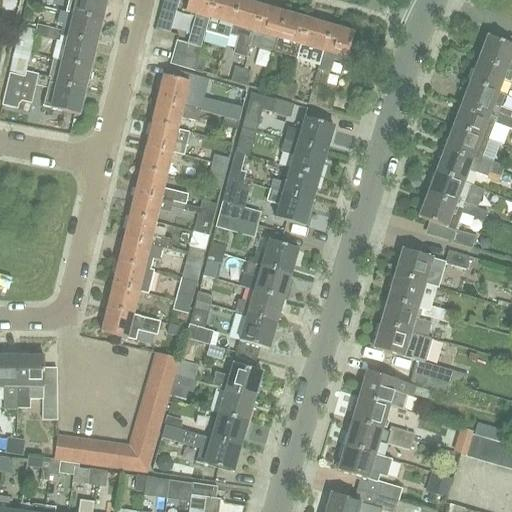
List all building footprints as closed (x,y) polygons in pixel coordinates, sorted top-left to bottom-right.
[(22,19),(27,0),(25,0),(9,0),(5,15),(22,19)] [(68,0),(65,13),(102,22),(107,0),(68,0)] [(169,64),(193,71),(198,57),(199,57),(200,49),(199,48),(204,34),(213,0),(187,0),(184,13),(194,16),(186,45),(177,42),(174,53),(173,52),(169,64)] [(227,40),(229,34),(231,26),(239,0),(237,0),(213,0),(204,34),(227,40)] [(250,47),(262,7),(239,0),(231,26),(229,34),(239,37),(233,56),(246,59),(250,47)] [(273,54),(277,40),(285,14),(262,7),(250,47),(273,54)] [(60,12),(56,30),(57,31),(61,31),(59,37),(68,39),(96,46),(102,22),(65,13),(60,12)] [(273,54),(296,60),(307,21),(285,14),(277,40),(273,54)] [(319,67),(330,28),(319,24),(307,21),(296,60),(319,67)] [(36,31),(35,36),(46,39),(49,29),(37,26),(36,31)] [(354,35),(330,28),(319,67),(307,106),(331,113),(334,101),(323,98),(330,73),(342,76),(354,35)] [(49,29),(46,39),(57,42),(58,42),(59,37),(61,31),(57,31),(56,30),(49,29)] [(488,38),(479,62),(507,72),(511,74),(511,38),(510,38),(507,46),(488,38)] [(68,39),(62,62),(91,69),(96,46),(68,39)] [(198,57),(193,71),(201,74),(205,59),(199,57),(198,57)] [(50,78),(49,83),(85,92),(91,69),(62,62),(54,60),(50,78)] [(511,76),(511,74),(507,72),(479,62),(471,84),(505,97),(506,96),(499,93),(503,81),(509,83),(511,79),(511,76)] [(239,85),(243,71),(235,68),(231,83),(239,85)] [(252,73),(243,71),(239,85),(247,87),(252,73)] [(2,106),(18,110),(19,104),(22,102),(31,105),(36,86),(38,76),(26,73),(25,78),(10,75),(2,106)] [(179,73),(177,81),(161,77),(155,101),(182,108),(200,112),(203,101),(185,97),(187,85),(197,87),(199,78),(179,73)] [(38,76),(36,86),(47,89),(49,83),(50,78),(39,76),(38,76)] [(47,89),(43,108),(79,117),(85,92),(49,83),(47,89)] [(285,97),(288,85),(280,83),(276,95),(285,97)] [(471,84),(462,106),(497,120),(500,114),(511,119),(511,116),(511,111),(501,108),(505,97),(471,84)] [(295,87),(288,85),(285,97),(292,99),(295,87)] [(242,129),(256,133),(261,112),(276,116),(279,102),(275,101),(275,102),(251,95),(242,129)] [(182,108),(155,101),(150,125),(177,131),(180,119),(197,122),(200,112),(182,108)] [(227,105),(224,118),(238,122),(239,122),(242,109),(240,108),(227,105)] [(462,106),(454,129),(489,142),(498,146),(501,147),(508,130),(507,129),(495,125),(497,120),(462,106)] [(497,120),(495,125),(507,129),(511,119),(500,114),(497,120)] [(238,122),(224,118),(221,128),(236,132),(236,129),(238,122)] [(285,141),(326,154),(334,129),(304,119),(302,129),(301,132),(288,128),(285,141)] [(177,131),(150,125),(145,148),(171,155),(183,158),(185,147),(174,144),(177,131)] [(249,158),(256,133),(242,129),(235,155),(245,157),(249,158)] [(480,165),(482,160),(489,142),(454,129),(445,151),(480,165)] [(319,179),(326,154),(285,141),(281,153),(293,157),(290,170),(319,179)] [(171,155),(145,148),(139,172),(166,178),(171,155)] [(480,165),(445,151),(436,174),(464,185),(469,173),(488,180),(490,174),(478,170),(480,165)] [(228,180),(242,183),(245,175),(241,174),(245,157),(235,155),(228,180)] [(214,158),(212,165),(226,168),(228,162),(214,158)] [(251,160),(248,176),(273,181),(276,165),(251,160)] [(490,174),(493,164),(482,160),(480,165),(478,170),(490,174)] [(504,168),(493,164),(490,174),(501,178),(504,168)] [(226,168),(212,165),(210,175),(223,178),(226,168)] [(272,183),(270,191),(312,204),(319,179),(290,170),(285,187),(272,183)] [(163,190),(166,178),(139,172),(134,195),(172,205),(172,204),(184,207),(187,196),(163,190)] [(463,211),(465,205),(472,188),(464,185),(436,174),(427,197),(459,209),(463,211)] [(228,180),(219,217),(257,228),(260,215),(246,211),(252,186),(242,183),(228,180)] [(312,204),(270,191),(266,204),(279,207),(275,221),(304,229),(312,204)] [(128,219),(155,225),(158,212),(169,215),(172,205),(134,195),(128,219)] [(463,211),(459,209),(427,197),(419,219),(447,230),(455,232),(461,215),(463,211)] [(200,211),(200,212),(213,215),(215,208),(202,204),(200,211)] [(461,215),(472,220),(476,210),(465,205),(463,211),(461,215)] [(211,224),(213,215),(200,212),(200,211),(184,207),(183,211),(199,215),(197,221),(211,224)] [(476,210),(472,220),(484,224),(488,214),(476,210)] [(254,238),(257,228),(219,217),(216,228),(254,238)] [(155,225),(128,219),(122,242),(170,253),(172,243),(152,238),(155,225)] [(451,245),(472,251),(475,239),(455,232),(451,245)] [(169,255),(170,253),(122,242),(117,265),(152,274),(153,273),(149,272),(152,262),(158,263),(161,253),(169,255)] [(248,265),(291,277),(298,251),(268,243),(264,257),(255,254),(252,264),(248,263),(248,265)] [(211,244),(209,254),(223,258),(226,248),(211,244)] [(201,261),(203,254),(189,251),(188,258),(201,261)] [(436,289),(438,289),(445,266),(445,265),(433,262),(433,261),(402,252),(395,278),(436,290),(436,289)] [(212,281),(217,265),(221,266),(223,258),(209,254),(207,262),(202,278),(212,281)] [(445,265),(445,266),(466,272),(469,260),(448,254),(445,265)] [(198,271),(201,261),(188,258),(185,267),(198,271)] [(117,265),(111,289),(138,295),(138,293),(147,296),(152,274),(117,265)] [(283,302),(291,277),(248,265),(245,276),(258,279),(254,293),(283,302)] [(195,284),(198,271),(185,267),(181,281),(195,284)] [(388,302),(418,311),(424,313),(426,308),(430,309),(436,290),(395,278),(388,302)] [(181,281),(177,297),(190,301),(195,284),(181,281)] [(111,289),(106,312),(132,319),(132,317),(138,295),(111,289)] [(247,318),(276,327),(283,302),(254,293),(251,304),(241,302),(237,315),(247,318)] [(198,295),(196,304),(210,308),(213,299),(208,298),(198,295)] [(177,297),(175,304),(188,307),(190,301),(177,297)] [(388,302),(380,327),(427,340),(431,325),(416,320),(418,311),(388,302)] [(188,307),(175,304),(172,314),(186,317),(188,307)] [(210,308),(196,304),(194,312),(208,316),(210,308)] [(423,317),(437,322),(439,312),(430,309),(426,308),(424,313),(423,317)] [(132,319),(106,312),(100,336),(134,345),(137,334),(156,339),(159,325),(132,319)] [(439,312),(437,322),(448,325),(451,316),(439,312)] [(269,352),(276,327),(247,318),(239,344),(269,352)] [(181,340),(183,333),(183,331),(169,327),(167,336),(181,340)] [(426,366),(433,341),(427,340),(380,327),(373,351),(416,364),(413,375),(449,386),(453,373),(426,366)] [(189,328),(186,339),(210,346),(213,335),(189,328)] [(156,356),(152,367),(175,374),(179,363),(156,356)] [(16,360),(0,359),(0,389),(3,390),(2,413),(15,413),(16,412),(16,360)] [(43,361),(16,360),(16,412),(28,412),(28,402),(42,402),(42,422),(57,422),(56,370),(43,370),(43,361)] [(194,382),(198,368),(179,363),(175,374),(175,377),(194,382)] [(226,391),(255,400),(263,374),(234,366),(230,378),(216,374),(213,388),(226,391)] [(172,386),(175,377),(175,374),(152,367),(149,379),(172,386)] [(367,375),(359,400),(389,409),(390,408),(402,412),(406,398),(413,400),(416,390),(445,398),(449,386),(413,375),(409,387),(367,375)] [(194,382),(175,377),(172,386),(169,396),(192,403),(197,383),(194,382)] [(149,379),(146,391),(169,397),(169,396),(172,386),(149,379)] [(169,397),(146,391),(142,402),(165,409),(169,397)] [(219,416),(248,424),(255,400),(226,391),(219,416)] [(386,422),(389,409),(359,400),(352,425),(388,436),(389,434),(383,432),(386,422)] [(142,402),(139,414),(162,420),(165,409),(142,402)] [(160,426),(162,420),(139,414),(136,425),(159,432),(160,426)] [(212,441),(241,449),(248,424),(219,416),(212,441)] [(168,420),(165,428),(180,432),(182,424),(168,420)] [(136,425),(132,437),(155,443),(159,432),(136,425)] [(352,425),(345,448),(375,457),(379,444),(385,445),(388,436),(352,425)] [(391,429),(389,434),(388,436),(385,445),(397,449),(402,432),(391,429)] [(414,436),(402,432),(397,449),(409,453),(414,436)] [(212,441),(188,434),(184,448),(200,452),(197,464),(234,475),(241,449),(212,441)] [(57,437),(53,462),(60,463),(66,464),(70,439),(57,437)] [(129,447),(146,475),(155,443),(132,437),(129,447)] [(465,459),(476,462),(482,440),(472,437),(465,459)] [(82,441),(70,439),(66,464),(76,465),(78,465),(82,441)] [(476,462),(487,465),(493,443),(482,440),(476,462)] [(5,456),(15,458),(17,443),(8,441),(5,456)] [(90,467),(94,442),(82,441),(78,465),(90,467)] [(106,444),(94,442),(90,467),(99,468),(102,469),(106,444)] [(17,443),(15,458),(23,459),(25,444),(17,443)] [(487,465),(498,468),(504,446),(493,443),(487,465)] [(106,444),(102,469),(114,470),(117,446),(106,444)] [(129,447),(117,446),(114,470),(123,472),(146,475),(129,447)] [(498,468),(508,471),(511,457),(511,448),(504,446),(498,468)] [(360,482),(357,491),(398,503),(402,491),(381,485),(376,483),(379,473),(371,471),(375,457),(345,448),(338,473),(356,479),(356,481),(360,482)] [(49,484),(50,477),(52,462),(28,459),(27,469),(42,471),(40,483),(49,484)] [(2,461),(1,474),(8,475),(10,462),(2,461)] [(52,462),(50,477),(58,478),(60,463),(53,462),(52,462)] [(87,486),(96,487),(98,473),(89,471),(87,486)] [(104,489),(106,474),(98,473),(96,487),(104,489)] [(134,493),(144,494),(146,479),(136,478),(134,493)] [(152,495),(154,480),(146,479),(144,494),(152,495)] [(191,497),(193,485),(169,482),(166,500),(190,503),(190,500),(191,497)] [(215,500),(216,488),(193,485),(191,497),(215,500)] [(331,496),(326,511),(368,511),(370,509),(379,511),(395,511),(398,503),(357,491),(353,490),(349,502),(331,496)] [(0,511),(7,511),(9,500),(0,498),(0,511)] [(92,511),(94,504),(80,502),(78,511),(92,511)]
